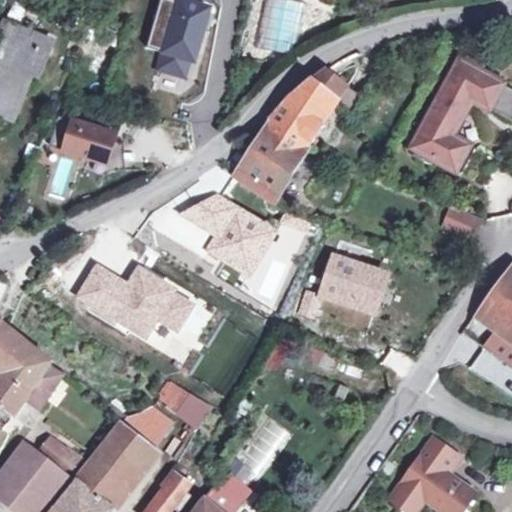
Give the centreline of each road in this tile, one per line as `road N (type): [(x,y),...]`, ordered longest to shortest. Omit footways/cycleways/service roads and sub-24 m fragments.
road 1 (residential): [(0,265),(199,170),(320,58),(391,29),(481,15),(511,0)]
road 2 (residential): [(413,384),(511,239)]
road 3 (residential): [(324,511),(413,384)]
